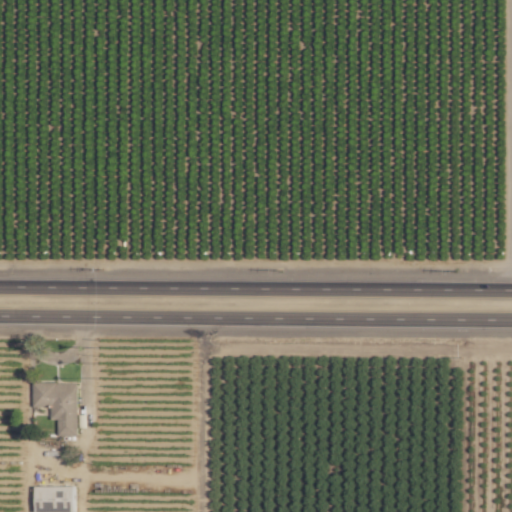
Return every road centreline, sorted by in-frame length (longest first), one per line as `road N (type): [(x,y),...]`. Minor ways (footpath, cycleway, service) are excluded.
road 1 (primary): [(0,316),(511,320)]
road 2 (primary): [(511,290),(0,287)]
